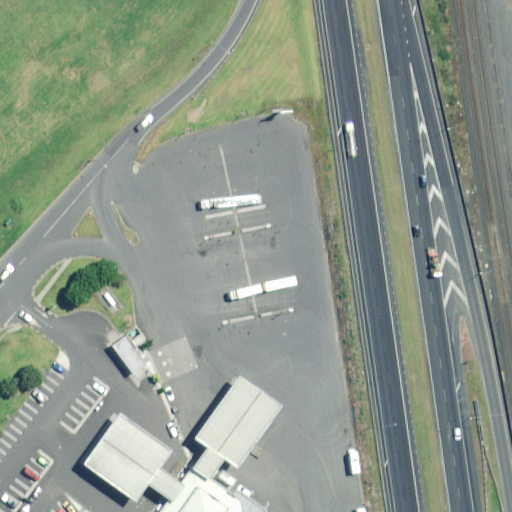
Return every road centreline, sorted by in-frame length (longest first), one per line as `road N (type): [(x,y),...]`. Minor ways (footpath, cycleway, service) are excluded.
road 1 (trunk): [(409,511),(335,0)]
road 2 (trunk): [(392,0),(465,511)]
road 3 (trunk): [(395,0),(483,324),(511,493)]
road 4 (trunk): [(37,240),(216,55),(248,0)]
